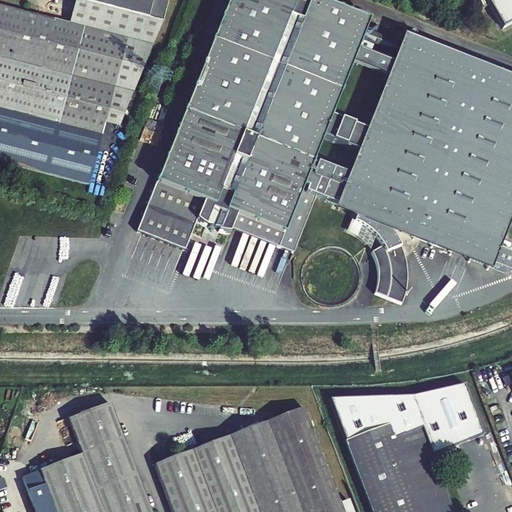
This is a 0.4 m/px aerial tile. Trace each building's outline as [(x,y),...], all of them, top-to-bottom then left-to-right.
[(168,0),(74,0),(75,2),(89,5),(86,17),(157,36),(162,25),(168,0)] [(361,27),(363,22),(308,0),(227,0),(136,231),(182,249),(195,218),(203,225),(204,222),(217,228),(217,230),(228,231),(230,226),(275,244),(308,161),(318,136),(325,117),(348,60),(352,50),(357,37),(361,27)] [(511,23),(511,0),(484,0),(501,29),(511,23)] [(0,162),(90,186),(105,125),(120,129),(157,36),(86,17),(83,29),(0,7),(0,162)] [(401,43),(361,27),(357,37),(397,53),(401,43)] [(379,226),(454,258),(483,269),(484,267),(506,275),(511,260),(511,257),(491,249),(493,245),(495,245),(511,201),(511,84),(402,41),(401,43),(397,53),(392,66),(388,76),(365,133),(358,152),(348,178),(336,207),(335,209),(352,216),(348,224),(351,225),(359,230),(366,236),(374,246),(376,251),(365,256),(368,262),(369,271),(398,265),(396,255),(392,244),(379,226)] [(392,66),(352,50),(348,60),(388,76),(392,66)] [(325,117),(318,136),(358,152),(365,133),(325,117)] [(336,207),(348,178),(308,161),(275,244),(289,250),(311,197),(336,207)] [(334,219),(332,230),(341,233),(357,244),(363,252),(374,246),(366,236),(359,230),(351,225),(348,224),(334,219)] [(397,271),(397,267),(384,270),(374,272),(368,272),(368,276),(369,281),(366,293),(363,299),(391,308),(396,288),(397,271)] [(511,385),(511,372),(508,374),(509,376),(502,379),(505,388),(511,385)] [(152,511),(110,403),(102,406),(143,511),(152,511)] [(55,511),(143,511),(102,406),(68,419),(82,454),(39,470),(55,511)] [(342,511),(304,409),(214,444),(240,511),(342,511)] [(388,426),(345,442),(372,511),(452,511),(431,456),(442,452),(437,438),(426,442),(421,429),(393,440),(388,426)] [(240,511),(214,444),(194,452),(216,511),(240,511)] [(216,511),(194,452),(157,466),(175,511),(216,511)]
